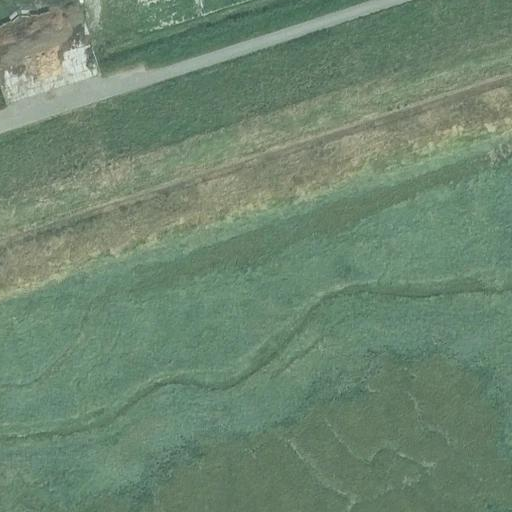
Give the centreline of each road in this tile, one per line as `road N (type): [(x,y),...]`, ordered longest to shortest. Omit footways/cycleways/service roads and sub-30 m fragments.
road 1 (track): [(511,76),(0,242)]
road 2 (unclassified): [(0,127),(392,0)]
